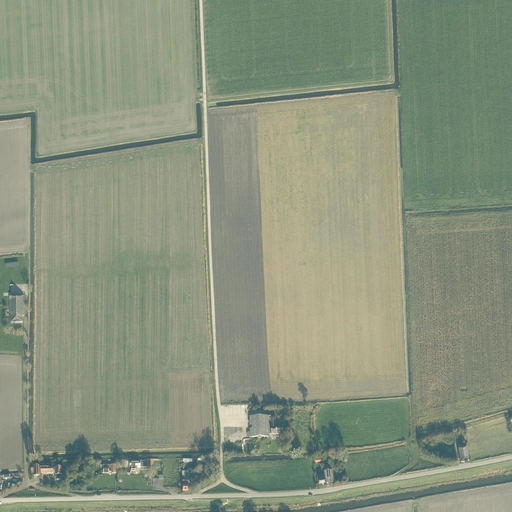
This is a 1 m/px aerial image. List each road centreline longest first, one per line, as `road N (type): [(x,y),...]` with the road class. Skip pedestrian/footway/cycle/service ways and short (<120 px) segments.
road 1 (tertiary): [(0,500),(303,493),(511,457)]
road 2 (track): [(216,392),(200,0)]
